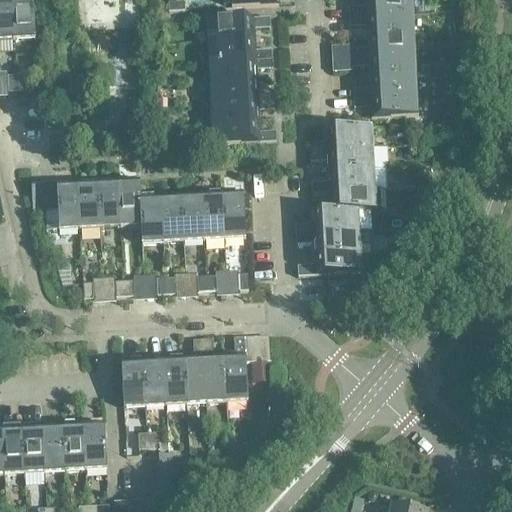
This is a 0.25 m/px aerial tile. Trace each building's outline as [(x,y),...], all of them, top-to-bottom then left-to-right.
[(10,0),(0,0),(0,42),(13,42),(10,0)] [(32,0),(10,0),(13,42),(35,41),(32,0)] [(230,0),(231,10),(278,8),(277,0),(230,0)] [(410,0),(370,0),(371,9),(348,10),(348,20),(412,16),(410,0)] [(184,4),(168,5),(168,14),(184,13),(184,4)] [(412,16),(348,20),(349,29),(372,28),(372,39),(413,37),(412,16)] [(269,20),(205,23),(207,45),(247,43),(246,32),(269,31),(269,20)] [(413,37),(372,39),(373,50),(350,51),(351,61),(414,57),(413,37)] [(247,43),(207,45),(208,65),(271,62),(270,53),(247,54),(247,43)] [(414,57),(351,61),(351,70),(374,69),(375,80),(415,78),(414,57)] [(271,62),(208,65),(209,86),(249,83),(248,73),(271,72),(271,62)] [(74,91),(80,91),(89,90),(88,77),(73,77),(74,91)] [(16,94),(15,78),(7,79),(7,94),(16,94)] [(17,94),(17,104),(25,103),(24,78),(15,78),(16,94),(17,94)] [(415,78),(375,80),(376,91),(353,92),(353,101),(416,98),(415,78)] [(249,83),(209,86),(210,106),(273,103),(272,93),(250,94),(249,83)] [(416,98),(353,101),(354,111),(377,109),(377,120),(371,120),(371,122),(417,119),(416,98)] [(273,103),(210,106),(211,126),(251,124),(251,113),(273,112),(273,103)] [(251,124),(211,126),(212,148),(275,144),(275,134),(252,135),(251,124)] [(371,130),(335,132),(324,132),(324,134),(331,134),(331,144),(308,145),(309,154),(372,151),(371,130)] [(372,151),(309,154),(309,164),(333,163),(333,174),(373,172),(372,151)] [(373,172),(333,174),(334,184),(310,186),(311,195),(374,192),(373,172)] [(127,182),(118,183),(120,230),(140,229),(141,247),(142,247),(138,182),(137,182),(138,189),(128,189),(127,182)] [(139,182),(138,182),(142,247),(162,246),(160,198),(151,199),(151,206),(140,207),(139,182)] [(109,191),(98,191),(100,231),(120,230),(118,183),(108,183),(109,191)] [(86,184),(77,185),(80,232),(100,231),(98,191),(87,192),(86,184)] [(57,186),(56,186),(43,187),(45,211),(57,210),(57,215),(45,216),(47,232),(46,232),(47,236),(50,246),(78,245),(78,232),(80,232),(77,185),(67,185),(68,193),(57,193),(57,186)] [(43,187),(31,188),(32,212),(45,211),(43,187)] [(385,192),(374,192),(311,195),(311,205),(335,204),(335,214),(311,215),(311,216),(375,213),(386,212),(385,192)] [(232,202),(222,202),(224,242),(245,241),(243,194),(232,194),(232,202)] [(192,204),(181,204),(183,245),(203,243),(201,196),(191,197),(192,204)] [(211,196),(201,196),(203,243),(224,242),(222,202),(211,203),(211,196)] [(170,198),(160,198),(162,246),(183,245),(181,204),(170,205),(170,198)] [(375,213),(311,216),(311,217),(317,217),(318,227),(295,228),(295,238),(359,234),(358,215),(376,214),(375,213)] [(359,234),(295,238),(296,247),(319,246),(320,257),(360,255),(359,234)] [(360,255),(320,257),(320,268),(297,269),(297,279),(361,276),(360,255)] [(239,293),(248,293),(247,277),(238,278),(239,293)] [(206,295),(214,295),(214,279),(205,280),(206,295)] [(206,295),(205,280),(197,280),(198,296),(206,295)] [(165,297),(164,281),(156,282),(157,298),(165,297)] [(165,297),(174,297),(173,281),(164,281),(165,297)] [(124,300),(133,299),(132,283),(123,284),(124,300)] [(124,300),(123,284),(115,284),(115,300),(124,300)] [(83,302),(92,301),(91,285),(83,286),(83,302)] [(269,339),(255,340),(257,364),(270,364),(269,339)] [(234,365),(224,365),(226,405),(247,404),(245,365),(257,364),(255,340),(243,341),(244,357),(234,357),(234,365)] [(211,343),(202,344),(206,406),(226,405),(224,365),(213,366),(211,343)] [(194,367),(183,368),(185,408),(206,406),(202,344),(192,344),(194,367)] [(172,361),(162,362),(165,409),(185,408),(183,368),(172,368),(172,361)] [(153,369),(142,370),(145,410),(165,409),(162,362),(153,362),(153,369)] [(131,364),(121,364),(123,411),(145,410),(142,370),(132,371),(131,364)] [(270,364),(257,364),(257,375),(271,374),(270,364)] [(92,425),(82,426),(85,473),(106,472),(103,425),(102,425),(102,432),(92,433),(92,425)] [(73,434),(62,434),(64,474),(85,473),(82,426),(72,426),(73,434)] [(32,436),(21,436),(24,477),(44,475),(41,428),(32,429),(32,436)] [(51,428),(41,428),(44,475),(64,474),(62,434),(51,435),(51,428)] [(10,430),(1,430),(3,478),(24,477),(21,436),(11,437),(10,430)] [(137,437),(138,453),(147,452),(146,436),(137,437)] [(146,436),(147,452),(155,452),(154,436),(146,436)] [(157,471),(182,469),(181,456),(156,458),(157,471)] [(182,469),(157,471),(157,483),(182,481),(182,469)] [(157,483),(158,494),(184,503),(182,481),(157,483)] [(175,511),(184,503),(158,494),(150,504),(154,511),(175,511)]
